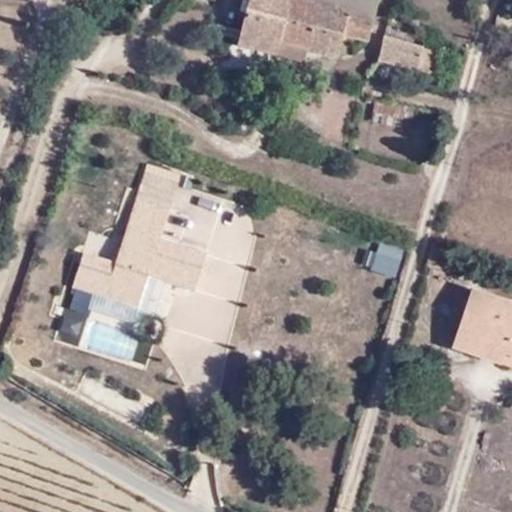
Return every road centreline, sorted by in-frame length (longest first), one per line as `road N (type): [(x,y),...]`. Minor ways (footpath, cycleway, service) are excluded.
road 1 (track): [(338,511),(496,0)]
road 2 (unknown): [(216,511),(225,440),(215,365),(237,267),(229,238),(202,221)]
road 3 (track): [(0,286),(74,72),(102,47)]
road 4 (unclassified): [(179,511),(0,408)]
road 5 (track): [(37,0),(42,22),(0,129)]
